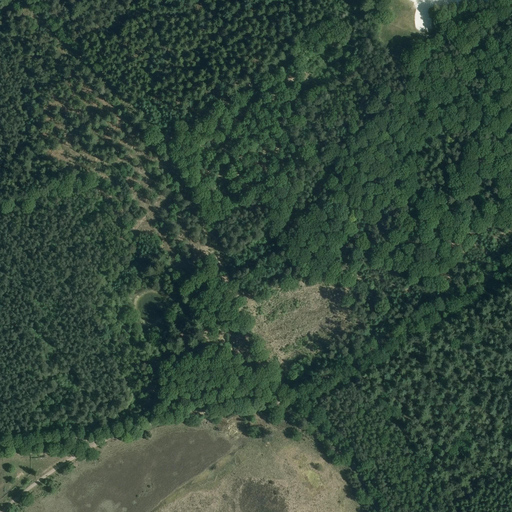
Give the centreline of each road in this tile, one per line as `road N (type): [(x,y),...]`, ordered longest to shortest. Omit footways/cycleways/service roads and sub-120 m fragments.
road 1 (track): [(2,511),(82,451),(132,428),(289,400)]
road 2 (track): [(289,400),(511,264)]
road 3 (unknown): [(297,396),(362,456),(395,511)]
road 4 (track): [(289,400),(349,459),(380,511)]
road 5 (track): [(511,28),(470,43),(511,106)]
